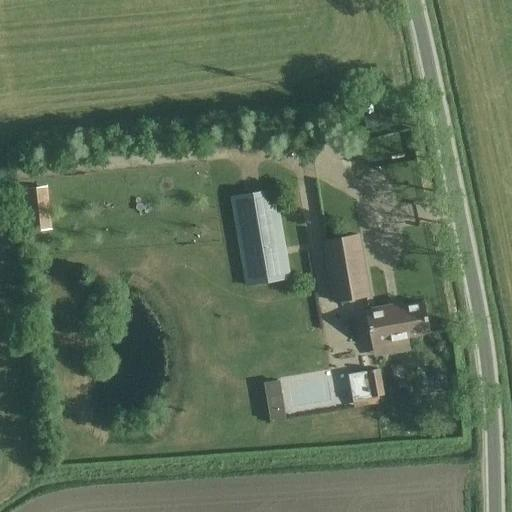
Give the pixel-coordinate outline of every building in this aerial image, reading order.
[(383,112),(380,113),(364,118),(367,129),(387,124),(383,112)] [(33,177),(5,178),(6,226),(34,226),(33,177)] [(247,285),(290,278),(275,190),(232,198),(247,285)] [(337,301),(368,295),(358,236),(326,242),(337,301)] [(403,304),(368,310),(374,346),(409,340),(408,337),(430,333),(425,303),(403,307),(403,304)] [(379,369),(361,372),(349,374),(354,401),(366,399),(384,396),(379,369)] [(252,409),(270,409),(269,372),(251,372),(252,409)]
